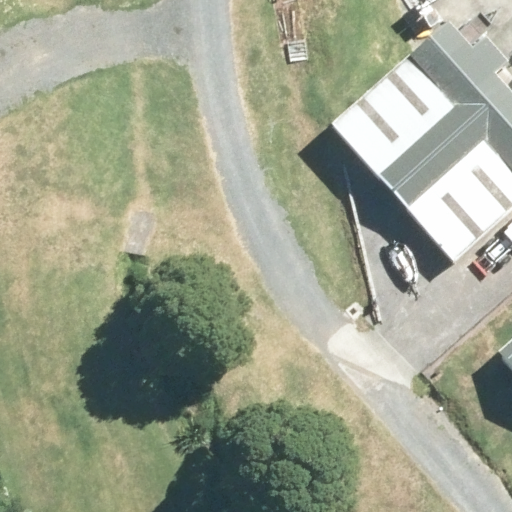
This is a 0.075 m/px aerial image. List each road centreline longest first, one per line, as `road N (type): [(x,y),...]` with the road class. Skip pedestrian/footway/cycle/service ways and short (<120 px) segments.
road 1 (track): [(207,0),(236,195),(289,291),(379,386),(468,511)]
road 2 (track): [(0,73),(30,55),(103,34),(208,26)]
